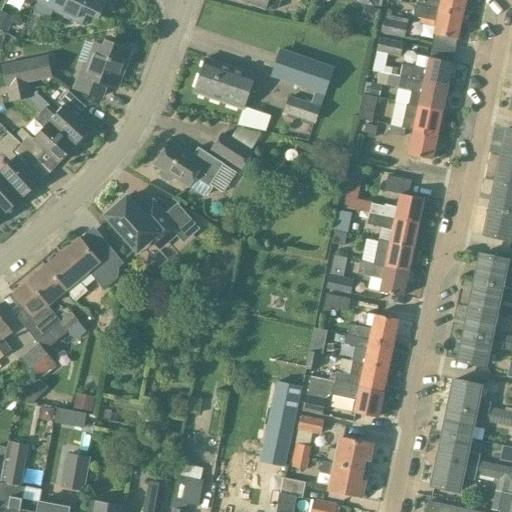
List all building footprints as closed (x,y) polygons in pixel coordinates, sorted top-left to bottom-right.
[(40,0),(36,9),(50,16),(54,8),(82,22),(86,13),(98,18),(106,0),(40,0)] [(240,0),(265,9),(265,8),(273,11),(278,9),(280,0),(240,0)] [(416,0),(416,4),(430,7),(440,9),(439,9),(463,14),(465,0),(416,0)] [(458,39),(463,14),(439,9),(440,9),(430,7),(416,4),(413,16),(437,21),(434,34),(458,39)] [(379,9),(369,6),(364,21),(374,24),(379,9)] [(0,27),(6,31),(13,16),(0,10),(0,27)] [(405,38),(408,23),(409,19),(385,13),(381,33),(405,38)] [(401,57),(404,42),(380,37),(377,51),(373,70),(384,73),(388,54),(401,57)] [(130,50),(106,41),(104,47),(95,43),(87,65),(83,64),(75,89),(100,98),(105,85),(113,87),(119,71),(122,72),(130,50)] [(335,67),(280,48),(270,77),(315,92),(325,95),(335,67)] [(48,55),(3,64),(7,87),(30,82),(52,78),(48,55)] [(424,82),(447,87),(453,62),(429,57),(427,68),(403,63),(400,75),(400,76),(400,77),(415,80),(415,79),(423,81),(424,81),(424,82)] [(265,131),(271,115),(244,106),(255,74),(206,58),(194,92),(243,109),(238,125),(265,131)] [(400,77),(400,76),(389,74),(387,85),(398,87),(411,90),(413,91),(415,80),(400,77)] [(443,110),(447,87),(424,82),(424,81),(423,81),(415,79),(415,80),(413,91),(411,90),(408,103),(443,110)] [(10,102),(28,98),(33,97),(32,94),(30,82),(7,87),(10,102)] [(40,113),(76,146),(92,128),(78,115),(86,107),(69,91),(60,100),(64,105),(55,115),(46,107),(40,113)] [(372,121),(377,96),(363,93),(358,118),(372,121)] [(316,123),(322,105),(292,95),(286,113),(316,123)] [(437,134),(443,110),(408,103),(403,127),(406,128),(414,130),(414,129),(437,134)] [(59,163),(76,146),(40,113),(34,119),(44,127),(33,138),(29,134),(22,142),(38,158),(46,151),(59,163)] [(406,128),(403,127),(391,124),(389,134),(404,137),(406,128)] [(432,159),(437,134),(414,129),(414,130),(409,154),(432,159)] [(501,156),(511,157),(511,130),(506,129),(501,156)] [(255,144),(235,131),(230,138),(222,133),(212,149),(241,168),(251,152),(250,151),(255,144)] [(38,158),(22,142),(21,143),(9,132),(0,142),(12,153),(10,155),(13,159),(0,170),(0,172),(23,198),(41,182),(28,168),(38,158)] [(193,155),(170,140),(155,164),(161,168),(159,171),(160,177),(168,181),(173,180),(175,178),(189,186),(203,196),(208,196),(213,188),(211,183),(224,164),(198,147),(193,155)] [(511,184),(511,157),(501,156),(495,181),(511,184)] [(0,206),(6,213),(23,198),(0,172),(0,206)] [(372,203),(370,213),(419,223),(424,199),(408,195),(412,180),(388,175),(384,191),(400,194),(398,207),(385,204),(384,206),(372,203)] [(359,190),(361,181),(352,179),(350,178),(348,188),(359,190)] [(511,211),(511,185),(495,181),(495,182),(490,207),(511,211)] [(147,220),(127,197),(125,199),(123,197),(114,205),(116,207),(106,215),(137,251),(151,239),(159,248),(178,231),(159,210),(147,220)] [(511,211),(490,207),(484,234),(511,239),(511,211)] [(348,232),(352,213),(338,210),(334,229),(348,232)] [(414,248),(419,223),(370,213),(369,213),(367,224),(393,230),(390,241),(390,242),(414,248)] [(345,245),(347,233),(336,231),(333,243),(345,245)] [(46,265),(67,290),(76,301),(88,291),(79,280),(90,271),(104,289),(118,278),(119,267),(124,263),(109,245),(95,257),(79,238),(46,265)] [(390,242),(390,241),(378,239),(373,263),(385,266),(408,272),(414,248),(390,242)] [(350,294),(354,279),(343,276),(347,258),(334,255),(326,288),(350,294)] [(502,287),(508,260),(480,255),(475,281),(502,287)] [(385,266),(373,263),(360,261),(357,274),(382,280),(380,291),(403,296),(408,272),(385,266)] [(67,290),(46,265),(27,281),(13,293),(32,315),(22,323),(37,340),(59,322),(67,332),(80,321),(70,311),(59,320),(48,306),(67,290)] [(497,313),(502,287),(475,281),(469,307),(497,313)] [(347,311),(350,299),(326,294),(324,306),(347,311)] [(491,339),(497,313),(469,307),(464,333),(491,339)] [(346,334),(393,344),(399,319),(375,314),(372,328),(350,324),(348,334),(346,334)] [(0,357),(11,350),(3,339),(12,332),(0,315),(0,357)] [(503,341),(502,341),(491,339),(464,333),(458,360),(486,365),(490,347),(502,350),(502,349),(503,341)] [(388,368),(393,344),(346,334),(345,343),(368,348),(365,362),(365,363),(388,368)] [(503,341),(511,343),(511,336),(503,334),(502,341),(503,341)] [(511,350),(511,343),(503,341),(502,349),(511,350)] [(38,379),(56,363),(39,342),(20,357),(38,379)] [(320,353),(310,351),(309,351),(306,369),(317,371),(320,353)] [(365,363),(365,362),(353,360),(350,374),(336,371),(334,381),(383,392),(388,368),(365,363)] [(449,406),(448,407),(476,412),(488,414),(490,407),(491,401),(479,398),(482,386),(454,380),(449,406)] [(302,386),(277,381),(261,462),(285,467),(288,453),(302,386)] [(378,417),(383,392),(334,381),(331,395),(357,401),(354,412),(378,417)] [(34,403),(40,397),(30,386),(16,399),(34,403)] [(77,394),(75,405),(93,409),(95,397),(77,394)] [(322,415),(326,399),(305,394),(302,410),(322,415)] [(200,414),(202,400),(191,398),(189,412),(200,414)] [(84,427),(87,412),(56,405),(53,421),(84,427)] [(471,438),(476,413),(476,412),(448,407),(443,433),(471,438)] [(488,414),(511,419),(511,411),(490,407),(488,414)] [(303,415),(300,429),(321,435),(324,420),(303,415)] [(511,426),(511,419),(488,415),(487,415),(485,421),(511,426)] [(443,433),(437,459),(478,467),(479,460),(480,454),(468,451),(471,438),(443,433)] [(335,464),(362,469),(364,457),(369,458),(372,443),(341,436),(338,450),(330,448),(327,461),(335,463),(335,464)] [(0,481),(0,482),(21,486),(29,444),(8,440),(4,459),(0,481)] [(293,454),(308,457),(311,445),(296,442),(293,454)] [(91,457),(68,453),(61,485),(84,490),(91,457)] [(253,498),(257,455),(238,453),(234,496),(253,498)] [(308,457),(293,454),(290,467),(305,470),(308,458),(308,457)] [(437,459),(432,485),(459,491),(462,477),(475,480),(476,474),(478,467),(437,459)] [(335,463),(327,461),(323,460),(320,473),(333,476),(330,490),(361,497),(364,482),(359,481),(362,469),(335,464),(335,463)] [(478,467),(511,474),(511,467),(479,460),(478,467)] [(499,479),(497,490),(504,491),(500,510),(499,511),(509,511),(511,502),(511,474),(478,467),(476,474),(499,479)] [(169,484),(171,473),(161,471),(159,483),(148,481),(142,511),(165,511),(170,484),(169,484)] [(213,503),(216,484),(203,481),(203,480),(176,474),(170,508),(173,508),(172,511),(185,511),(187,504),(198,506),(199,500),(213,503)] [(282,481),(281,493),(297,496),(304,497),(306,481),(283,477),(283,478),(282,481)] [(294,511),(297,496),(281,493),(277,511),(294,511)] [(36,511),(39,502),(22,498),(22,499),(10,496),(8,508),(6,508),(5,511),(36,511)] [(322,511),(325,501),(313,498),(310,511),(322,511)] [(68,511),(69,506),(56,504),(39,500),(39,502),(36,511),(68,511)] [(125,511),(126,507),(91,501),(88,511),(125,511)] [(325,501),(322,511),(334,511),(337,503),(325,501)] [(451,511),(453,506),(428,501),(425,511),(451,511)]
